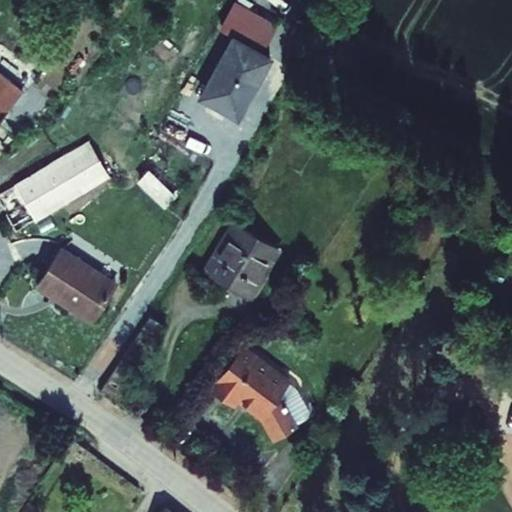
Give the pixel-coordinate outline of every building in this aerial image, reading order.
[(285,22),(246,0),(245,0),(230,27),(241,33),(269,49),(285,22)] [(269,49),(241,33),(207,92),(244,113),(278,54),(269,49)] [(28,95),(0,71),(0,100),(14,112),(28,95)] [(0,129),(14,112),(0,100),(0,129)] [(37,130),(14,112),(0,129),(0,150),(11,160),(37,130)] [(92,143),(0,196),(0,201),(20,234),(114,180),(92,143)] [(279,246),(241,221),(207,276),(253,303),(262,287),(257,283),(279,246)] [(279,246),(257,283),(262,287),(285,251),(279,246)] [(121,287),(65,250),(39,289),(53,299),(56,296),(97,322),(121,287)] [(167,329),(154,319),(102,395),(118,405),(167,329)] [(286,396),(296,378),(244,349),(218,395),(243,410),(247,403),(273,418),(288,438),(309,423),(291,398),(286,396)]
